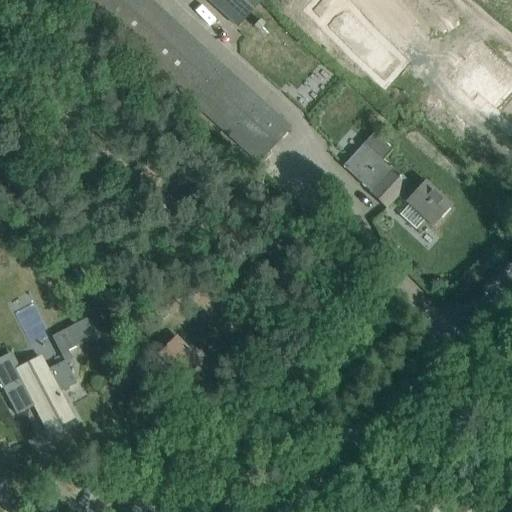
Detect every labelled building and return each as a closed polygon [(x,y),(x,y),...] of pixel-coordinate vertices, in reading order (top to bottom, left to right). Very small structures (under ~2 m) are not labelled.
[(84,0),(259,160),(290,126),(151,0),(84,0)] [(207,0),(237,27),(260,0),(207,0)] [(329,0),(385,50),(408,23),(382,0),(329,0)] [(470,62),(459,74),(468,81),(460,90),(479,107),(488,98),(511,120),(511,88),(506,95),(498,87),(479,69),(478,70),(470,62)] [(374,132),(362,144),(342,166),(372,194),(387,208),(397,197),(406,205),(407,204),(430,225),(450,204),(421,178),(411,189),(383,163),(394,151),(374,132)] [(164,305),(155,313),(161,320),(170,312),(164,305)] [(66,329),(75,348),(97,337),(87,319),(66,329)] [(176,337),(159,354),(178,373),(184,367),(189,372),(200,362),(176,337)] [(0,358),(0,382),(5,392),(17,414),(34,405),(41,419),(49,432),(73,419),(65,406),(56,388),(61,386),(59,382),(72,376),(65,361),(46,370),(41,360),(17,372),(16,369),(20,368),(12,353),(0,358)] [(0,484),(0,501),(5,509),(13,504),(1,484),(0,484)] [(495,511),(511,511),(511,505),(509,502),(495,511)]
